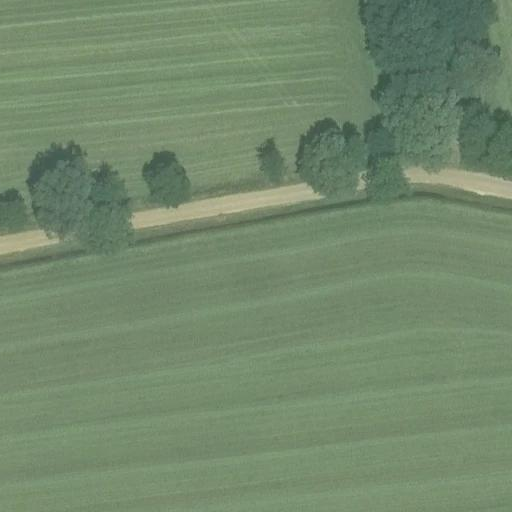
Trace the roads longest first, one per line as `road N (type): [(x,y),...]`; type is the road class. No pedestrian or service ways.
road 1 (track): [(511,189),(405,175),(0,247)]
road 2 (track): [(439,0),(468,181)]
